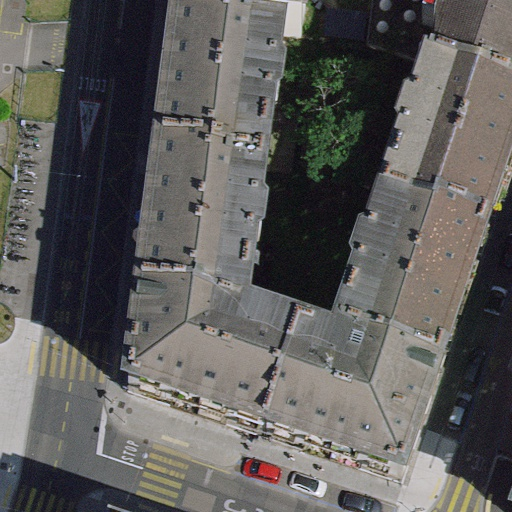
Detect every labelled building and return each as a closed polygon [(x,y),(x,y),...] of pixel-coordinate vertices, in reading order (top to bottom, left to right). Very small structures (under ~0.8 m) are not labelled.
[(308,0),(182,0),(180,20),(283,35),(303,37),(308,0)] [(424,31),(434,0),(375,0),(369,48),(434,69),(436,35),(424,31)] [(434,69),(432,73),(511,98),(511,0),(434,0),(424,31),(436,35),(434,69)] [(367,46),(370,18),(330,14),(327,41),(367,46)] [(283,35),(180,20),(163,155),(264,173),(283,35)] [(387,207),(488,234),(511,162),(511,98),(432,73),(387,207)] [(264,173),(163,155),(144,298),(244,322),(264,173)] [(347,342),(441,373),(488,234),(387,207),(342,340),(347,342)] [(301,340),(244,322),(144,298),(131,394),(269,439),(301,340)] [(344,354),(301,340),(269,439),(403,485),(441,373),(347,342),(344,354)]
